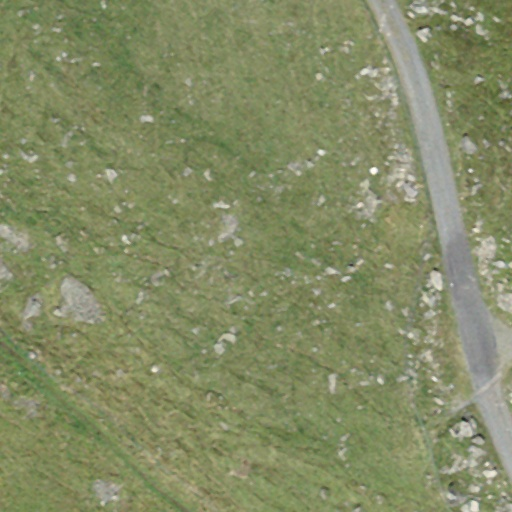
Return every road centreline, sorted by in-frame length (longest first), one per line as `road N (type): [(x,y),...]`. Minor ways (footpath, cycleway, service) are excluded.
road 1 (track): [(474,350),(445,97),(390,0)]
road 2 (track): [(188,511),(0,337)]
